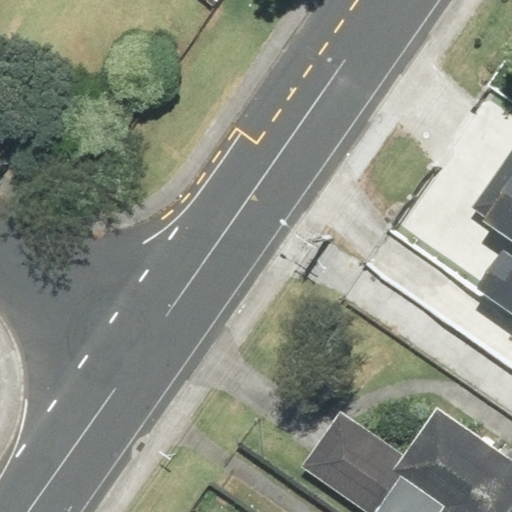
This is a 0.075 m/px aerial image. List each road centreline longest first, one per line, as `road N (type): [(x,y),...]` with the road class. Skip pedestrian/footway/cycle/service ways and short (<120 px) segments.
road 1 (tertiary): [(147,337),(384,0)]
road 2 (tertiary): [(26,511),(147,337)]
road 3 (residential): [(0,236),(147,337)]
